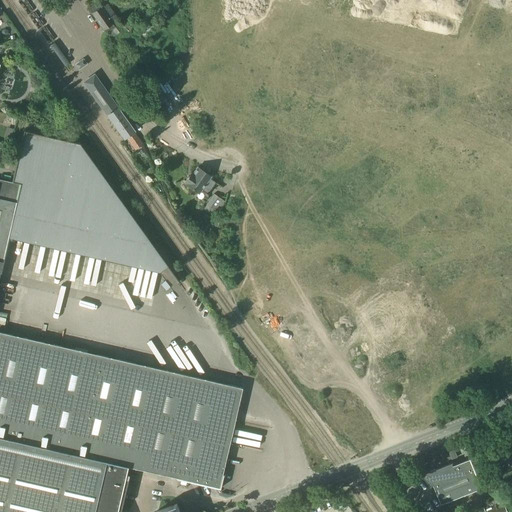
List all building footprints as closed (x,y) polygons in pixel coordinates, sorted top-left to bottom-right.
[(505,68),(511,37),(511,0),(374,0),(371,15),(357,11),(354,23),(364,26),(362,34),(352,32),(349,44),(358,46),(357,52),(440,73),(445,53),(505,68)] [(91,13),(97,21),(112,12),(107,4),(101,7),(98,2),(89,8),(92,12),(91,13)] [(134,16),(139,22),(152,10),(147,5),(142,10),(141,9),(134,16)] [(112,12),(97,21),(105,34),(109,31),(113,36),(118,33),(111,23),(117,19),(112,12)] [(135,38),(143,43),(156,22),(149,18),(145,24),(144,23),(135,38)] [(119,28),(124,34),(134,26),(129,20),(119,28)] [(261,40),(255,107),(277,109),(278,95),(267,94),(268,79),(273,79),(272,87),(282,88),(282,79),(301,81),(304,57),(312,57),(313,44),(261,40)] [(73,64),(78,71),(87,64),(82,58),(73,64)] [(93,76),(84,82),(106,114),(116,107),(93,76)] [(165,96),(161,98),(164,105),(174,101),(168,88),(162,90),(165,96)] [(211,106),(203,99),(201,101),(221,119),(224,116),(212,105),(211,106)] [(106,114),(123,138),(125,136),(132,131),(133,131),(116,107),(106,114)] [(0,272),(8,238),(158,272),(165,264),(79,140),(23,127),(11,182),(0,179),(0,511),(115,511),(126,466),(165,475),(182,480),(219,489),(222,474),(241,387),(227,384),(227,385),(34,340),(0,332),(0,272)] [(2,144),(10,146),(14,131),(6,129),(2,144)] [(126,136),(125,136),(135,150),(141,145),(142,145),(138,139),(132,131),(126,136)] [(289,165),(291,145),(264,142),(262,163),(289,165)] [(191,173),(184,183),(198,193),(200,191),(206,195),(215,183),(208,179),(210,177),(196,167),(192,174),(191,173)] [(202,209),(211,215),(218,205),(222,208),(224,201),(213,194),(202,209)] [(250,268),(284,273),(285,266),(296,268),(296,264),(308,266),(313,232),(285,228),(286,222),(257,219),(250,268)] [(321,262),(337,263),(337,260),(355,261),(356,253),(322,250),(321,262)] [(511,315),(511,282),(395,265),(394,272),(409,274),(407,286),(443,291),(441,305),(475,310),(511,315)] [(511,370),(511,327),(261,296),(258,323),(304,328),(303,333),(319,335),(319,340),(295,337),(293,353),(485,377),(486,367),(511,370)] [(167,328),(170,324),(158,318),(156,323),(167,328)] [(492,453),(501,460),(507,452),(498,445),(492,453)] [(453,451),(455,456),(464,453),(462,447),(453,451)] [(421,475),(431,487),(434,486),(441,504),(481,488),(470,459),(453,466),(452,463),(453,463),(452,462),(421,475)]
